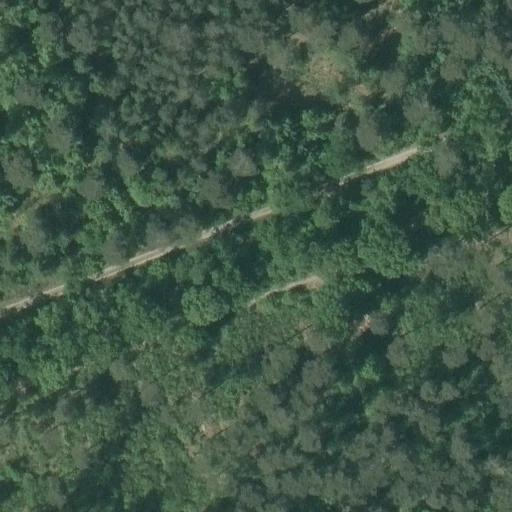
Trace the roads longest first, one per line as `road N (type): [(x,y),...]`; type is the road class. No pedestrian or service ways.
road 1 (track): [(0,312),(511,115)]
road 2 (track): [(511,199),(0,395)]
road 3 (track): [(318,273),(397,511)]
